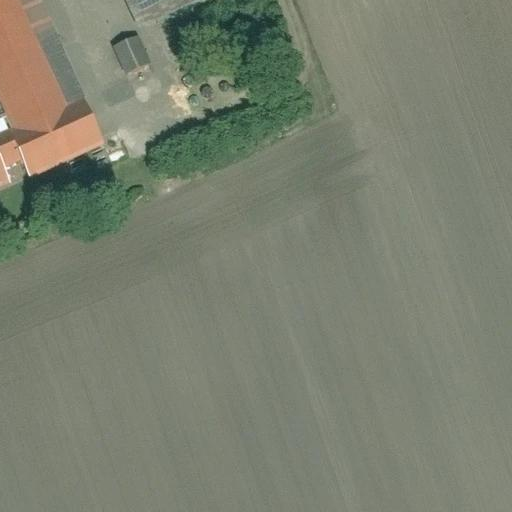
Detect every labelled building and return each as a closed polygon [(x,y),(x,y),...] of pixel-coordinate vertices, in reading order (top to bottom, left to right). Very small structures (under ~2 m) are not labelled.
[(61,106),(16,0),(0,0),(0,100),(11,127),(61,106)] [(122,0),(138,37),(215,6),(212,0),(122,0)] [(130,76),(156,64),(143,36),(117,48),(130,76)] [(9,130),(30,182),(106,150),(84,99),(9,130)] [(0,199),(12,195),(0,165),(0,199)]
